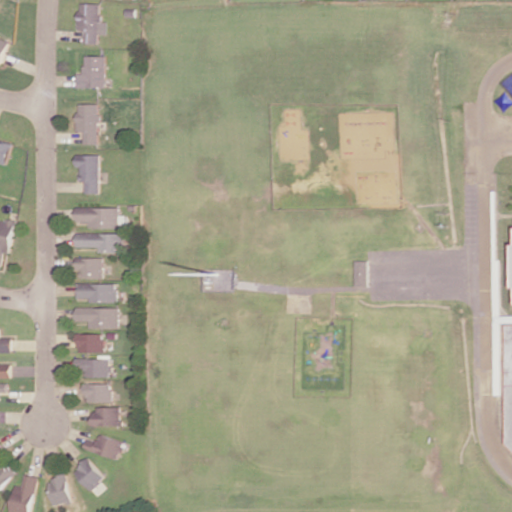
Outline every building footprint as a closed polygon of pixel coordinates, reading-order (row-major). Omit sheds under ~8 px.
[(80,30),(86,30),(85,43),(100,43),(100,34),(108,34),(109,21),(102,20),(103,3),(81,3),(80,30)] [(0,64),(2,65),(12,41),(0,36),(0,64)] [(107,87),(107,55),(86,55),(86,73),(81,73),(80,87),(107,87)] [(78,131),(86,131),(85,143),(100,144),(101,103),(79,103),(78,131)] [(14,143),(0,139),(0,161),(9,164),(14,143)] [(100,193),(101,154),(78,154),(77,167),(81,167),(81,181),(86,181),(86,193),(100,193)] [(90,228),(120,227),(119,207),(78,207),(78,221),(90,220),(90,228)] [(0,218),(0,267),(2,268),(6,252),(10,253),(17,222),(0,218)] [(123,233),(78,232),(78,246),(100,247),(99,252),(123,252),(123,233)] [(104,257),(78,257),(78,277),(104,278),(104,257)] [(369,286),(370,260),(357,260),(356,285),(369,286)] [(117,282),(77,283),(77,297),(90,297),(90,301),(118,301),(117,282)] [(119,328),(120,307),(78,307),(77,321),(91,321),(91,327),(119,328)] [(0,351),(14,352),(14,337),(2,337),(2,328),(0,327),(0,351)] [(105,352),(105,333),(79,332),(79,351),(105,352)] [(86,366),(86,377),(113,376),(112,357),(77,358),(77,366),(86,366)] [(0,377),(15,377),(15,363),(0,363),(0,377)] [(12,382),(0,382),(0,401),(3,401),(3,392),(12,391),(12,382)] [(112,402),(113,383),(87,382),(86,401),(112,402)] [(122,406),(95,406),(95,425),(122,425),(122,406)] [(124,441),(102,433),(99,442),(90,439),(86,448),(117,459),(124,441)] [(76,471),(94,490),(107,477),(89,458),(76,471)] [(0,489),(3,492),(19,472),(4,460),(0,465),(0,489)] [(35,511),(40,476),(27,474),(25,485),(18,484),(14,511),(35,511)] [(75,501),(69,475),(51,479),(57,506),(75,501)]
